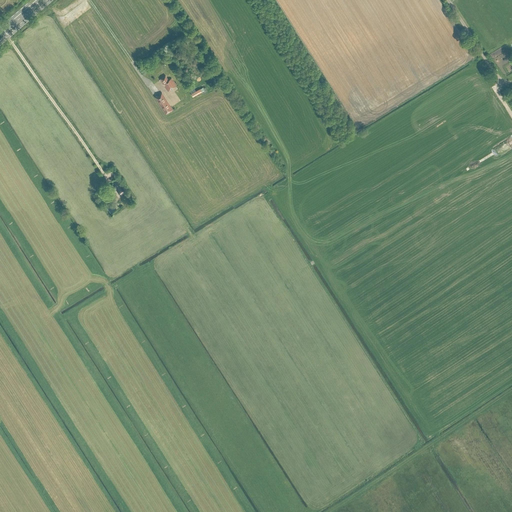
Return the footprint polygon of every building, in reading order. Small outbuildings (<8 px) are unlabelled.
[(159,79),(167,91),(176,85),(171,78),(168,80),(165,75),(159,79)] [(157,87),(156,89),(158,91),(162,86),(155,81),(153,84),(157,87)] [(199,88),(190,93),(192,96),(201,91),(199,88)] [(166,113),(172,109),(162,92),(155,96),(166,113)] [(113,183),(112,184),(110,185),(113,189),(115,188),(119,194),(125,190),(118,180),(117,181),(116,180),(113,182),(113,183)] [(116,207),(112,202),(107,206),(110,211),(116,207)]
